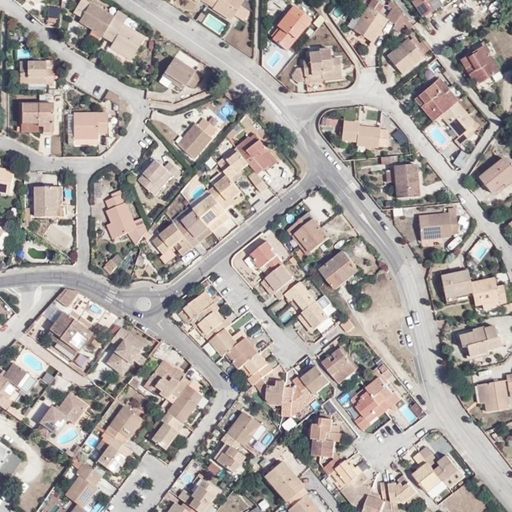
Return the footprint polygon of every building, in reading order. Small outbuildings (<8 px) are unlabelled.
[(243,2),(240,0),(210,0),(208,4),(232,20),(235,17),(240,21),(241,20),(248,9),(241,5),(243,2)] [(380,14),(385,6),(375,0),(365,0),(363,3),(370,8),(355,30),(373,42),(388,20),(387,19),(380,14)] [(432,12),(430,8),(442,1),(440,0),(414,0),(413,1),(424,18),(432,12)] [(388,20),(396,25),(403,14),(393,1),(389,7),(393,9),(387,19),(388,20)] [(432,12),(444,4),(442,1),(430,8),(432,12)] [(80,22),(93,30),(104,37),(114,20),(115,17),(91,3),(80,22)] [(58,18),(59,9),(49,7),(48,17),(58,18)] [(282,30),(273,40),(286,51),(312,20),(295,7),(278,27),(282,30)] [(414,28),(413,26),(403,14),(396,25),(396,26),(393,30),(400,34),(404,27),(406,26),(410,32),(414,28)] [(132,60),(145,38),(114,20),(104,37),(113,43),(110,47),(132,60)] [(247,24),(241,20),(240,21),(237,26),(243,30),(247,24)] [(311,28),(306,34),(309,37),(314,31),(311,28)] [(93,30),(91,33),(102,40),(104,37),(93,30)] [(427,52),(415,38),(411,42),(423,55),(427,52)] [(404,74),(424,57),(423,55),(411,42),(410,40),(396,53),(390,58),(404,74)] [(484,46),(462,60),(467,68),(472,65),(475,71),(470,74),(477,86),(499,73),(484,46)] [(392,48),(386,53),(390,58),(396,53),(392,48)] [(294,80),(299,82),(306,82),(305,76),(323,74),(323,79),(342,76),(340,60),(332,60),(330,49),(320,51),(320,53),(310,54),(311,62),(304,63),(304,68),(298,69),(293,75),(294,80)] [(175,58),(163,76),(174,83),(176,80),(186,87),(187,85),(194,89),(203,77),(175,58)] [(20,63),(21,84),(54,83),(54,70),(47,69),(47,63),(20,63)] [(467,68),(470,74),(475,71),(472,65),(467,68)] [(323,74),(305,76),(306,82),(306,83),(324,81),(323,79),(323,74)] [(429,107),(425,109),(435,122),(442,116),(453,106),(444,95),(450,90),(441,79),(419,96),(429,107)] [(186,87),(176,80),(174,83),(184,90),(186,87)] [(119,105),(119,96),(109,89),(104,97),(119,105)] [(458,102),(460,101),(450,90),(444,95),(453,106),(458,102)] [(419,96),(416,99),(425,109),(429,107),(419,96)] [(458,102),(453,106),(442,116),(460,137),(456,140),(461,146),(472,137),(470,135),(476,130),(473,127),(476,124),(458,102)] [(23,132),(38,132),(38,127),(38,123),(43,123),(43,127),(44,132),(54,132),(54,104),(22,104),(23,132)] [(107,132),(106,115),(74,115),(74,139),(98,139),(98,132),(107,132)] [(198,125),(180,146),(195,159),(213,138),(211,136),(217,129),(206,120),(200,127),(198,125)] [(379,148),(380,146),(389,147),(391,132),(382,131),(382,132),(361,129),(361,125),(345,122),(344,140),(358,142),(358,145),(379,148)] [(402,146),(409,140),(402,131),(395,136),(402,146)] [(253,139),(252,138),(239,148),(242,152),(252,164),(260,174),(264,170),(271,164),(268,161),(274,155),(258,134),(253,139)] [(242,152),(239,148),(228,157),(231,161),(242,152)] [(460,168),(469,156),(461,151),(453,163),(460,168)] [(231,161),(228,157),(220,163),(230,176),(233,179),(245,170),(252,164),(242,152),(231,161)] [(267,173),(280,162),(274,155),(268,161),(271,164),(264,170),(267,173)] [(511,167),(506,159),(480,178),(492,193),(504,184),(506,186),(511,181),(511,167)] [(158,160),(140,181),(156,195),(173,175),(177,178),(183,172),(171,163),(167,168),(158,160)] [(417,164),(396,166),(396,170),(397,182),(399,198),(420,197),(417,164)] [(0,190),(0,192),(11,194),(15,171),(0,168),(0,190)] [(248,174),(245,170),(233,179),(236,183),(248,174)] [(385,171),(387,183),(397,182),(396,170),(385,171)] [(254,181),(264,193),(271,188),(261,175),(254,181)] [(232,202),(236,198),(243,192),(236,183),(233,179),(230,176),(212,191),(215,194),(228,209),(234,204),(232,202)] [(37,217),(51,217),(59,217),(58,188),(37,188),(37,217)] [(210,189),(192,204),(196,208),(215,194),(212,191),(210,189)] [(111,209),(108,211),(113,223),(119,237),(132,232),(138,229),(123,194),(107,200),(111,209)] [(227,223),(234,217),(228,209),(215,194),(196,208),(198,210),(210,226),(222,218),(227,223)] [(198,210),(180,225),(197,246),(203,241),(200,237),(212,228),(210,226),(198,210)] [(309,214),(302,220),(307,226),(314,219),(309,214)] [(450,214),(420,216),(422,239),(452,237),(452,234),(460,233),(458,216),(450,217),(450,214)] [(227,223),(222,218),(210,226),(212,228),(215,232),(227,223)] [(302,220),(288,231),(294,238),(297,235),(313,253),(330,239),(314,219),(307,226),(302,220)] [(114,239),(119,237),(113,223),(108,225),(114,239)] [(180,225),(178,223),(156,240),(167,253),(164,255),(169,261),(179,253),(174,247),(182,241),(186,246),(182,250),(186,255),(197,246),(180,225)] [(74,244),(74,225),(47,224),(47,244),(74,244)] [(138,243),(149,231),(146,225),(138,229),(132,232),(137,245),(138,243)] [(3,251),(14,234),(7,230),(0,240),(0,248),(1,250),(3,251)] [(313,253),(297,235),(294,238),(310,256),(313,253)] [(262,270),(268,265),(274,274),(284,267),(285,265),(278,258),(276,260),(270,253),(273,251),(275,250),(269,243),(254,255),(258,259),(255,261),(262,270)] [(346,252),(323,271),(337,289),(361,270),(346,252)] [(188,264),(184,259),(173,267),(177,272),(188,264)] [(112,260),(107,266),(113,272),(118,265),(112,260)] [(279,292),(277,294),(281,300),(287,295),(299,286),(284,267),(274,274),(268,279),(279,292)] [(442,277),(446,299),(474,293),(472,284),(470,272),(442,277)] [(263,282),(274,295),(277,294),(279,292),(268,279),(263,282)] [(498,287),(496,279),(472,284),(474,293),(477,306),(484,304),(486,309),(502,306),(501,304),(508,303),(505,290),(499,291),(498,287)] [(293,302),(297,300),(307,312),(318,303),(303,283),(299,286),(287,295),(293,302)] [(59,301),(68,307),(78,295),(67,292),(59,301)] [(193,323),(198,327),(201,325),(214,314),(218,311),(220,309),(207,293),(187,310),(196,320),(193,323)] [(320,328),(331,319),(318,303),(307,312),(300,317),(313,334),(320,328)] [(193,323),(196,320),(187,310),(183,313),(192,324),(193,323)] [(226,322),(218,311),(214,314),(223,324),(226,322)] [(92,333),(64,312),(52,331),(61,338),(61,339),(69,344),(72,341),(81,348),(92,333)] [(251,312),(240,320),(248,331),(259,322),(251,312)] [(207,337),(212,342),(213,342),(227,330),(233,325),(228,320),(226,322),(223,324),(214,314),(201,325),(209,335),(207,337)] [(322,331),(334,323),(331,319),(320,328),(322,331)] [(349,332),(356,327),(350,319),(343,325),(349,332)] [(463,348),(467,346),(470,356),(488,352),(488,350),(503,346),(500,336),(498,337),(495,326),(486,329),(485,327),(473,330),(473,333),(459,336),(463,348)] [(145,348),(130,336),(122,330),(112,342),(120,349),(119,349),(121,351),(118,354),(117,353),(108,364),(117,372),(121,367),(127,371),(134,362),(141,368),(147,361),(139,355),(145,348)] [(227,330),(213,342),(221,352),(226,358),(227,356),(233,352),(249,338),(244,332),(238,336),(241,339),(237,342),(235,339),(227,330)] [(48,336),(75,356),(81,348),(72,341),(69,344),(61,339),(61,338),(52,331),(48,336)] [(242,370),(243,369),(248,365),(261,355),(253,344),(249,348),(245,344),(249,340),(250,339),(249,338),(233,352),(241,361),(237,364),(242,370)] [(215,357),(221,352),(213,342),(204,349),(211,357),(215,357)] [(335,364),(331,359),(325,364),(341,384),(359,370),(342,350),(335,355),(339,361),(335,364)] [(227,356),(235,366),(237,364),(241,361),(233,352),(227,356)] [(265,379),(275,371),(261,355),(248,365),(257,375),(252,380),(257,386),(258,385),(265,379)] [(172,366),(164,361),(160,366),(168,372),(172,366)] [(0,404),(5,409),(9,404),(12,400),(9,397),(17,386),(20,388),(30,374),(14,362),(4,376),(0,373),(0,404)] [(252,380),(257,375),(248,365),(243,369),(252,380)] [(172,393),(184,377),(186,374),(179,370),(179,371),(172,366),(168,372),(160,366),(149,381),(162,392),(159,395),(166,400),(172,393)] [(117,372),(123,376),(127,371),(121,367),(117,372)] [(308,372),(301,377),(302,378),(315,395),(331,382),(320,367),(314,372),(310,375),(308,372)] [(387,369),(382,374),(385,377),(387,380),(393,375),(387,369)] [(370,379),(364,383),(368,387),(369,389),(385,377),(382,374),(381,373),(371,380),(370,379)] [(27,393),(37,379),(30,374),(20,388),(27,393)] [(178,398),(167,412),(169,413),(182,423),(202,397),(198,393),(188,385),(191,382),(184,377),(172,393),(178,398)] [(389,385),(390,384),(387,380),(385,377),(369,389),(371,392),(386,411),(387,412),(403,400),(397,392),(395,394),(389,385)] [(133,378),(129,384),(135,388),(138,382),(133,378)] [(294,412),(300,413),(318,398),(315,395),(302,378),(295,383),(300,389),(298,391),(288,390),(285,406),(284,416),(293,418),(294,412)] [(258,385),(273,405),(285,406),(288,390),(288,384),(279,383),(278,388),(271,387),(265,379),(258,385)] [(202,388),(193,380),(191,382),(188,385),(198,393),(202,388)] [(509,408),(505,380),(483,384),(486,403),(487,411),(509,408)] [(144,387),(158,397),(159,395),(162,392),(149,381),(144,387)] [(481,404),(486,403),(483,384),(478,385),(481,404)] [(368,387),(353,400),(357,405),(366,399),(365,397),(371,392),(369,389),(368,387)] [(377,414),(379,416),(386,411),(371,392),(365,397),(366,399),(357,405),(357,406),(366,417),(368,421),(377,414)] [(76,399),(69,393),(66,398),(73,404),(76,399)] [(56,411),(54,409),(51,407),(40,422),(42,424),(36,431),(46,439),(52,431),(55,434),(66,419),(73,424),(86,406),(76,399),(73,404),(66,398),(59,407),(56,411)] [(426,413),(418,403),(412,408),(421,418),(426,413)] [(23,421),(26,417),(9,404),(5,409),(23,421)] [(106,431),(107,432),(123,444),(141,419),(124,405),(106,431)] [(400,410),(411,422),(415,417),(405,406),(400,410)] [(261,424),(243,412),(227,434),(239,443),(244,447),(261,424)] [(152,439),(165,449),(185,425),(182,423),(169,413),(162,421),(164,423),(152,439)] [(368,421),(371,423),(379,416),(377,414),(368,421)] [(366,417),(358,423),(364,431),(372,425),(371,423),(368,421),(366,417)] [(322,426),(316,426),(315,440),(317,440),(336,442),(343,443),(344,435),(333,434),(334,421),(323,420),(322,426)] [(97,461),(113,473),(119,465),(125,458),(127,459),(132,451),(123,444),(107,432),(102,441),(108,445),(97,461)] [(234,451),(239,443),(227,434),(222,441),(224,444),(217,455),(219,456),(216,459),(234,472),(244,458),(234,451)] [(334,458),(336,442),(317,440),(315,456),(334,458)] [(0,471),(9,478),(22,460),(0,443),(0,471)] [(64,453),(73,460),(76,456),(81,449),(78,447),(73,454),(67,449),(64,453)] [(440,461),(429,448),(422,453),(433,466),(440,461)] [(425,469),(416,476),(430,493),(445,481),(438,472),(433,466),(422,453),(416,458),(425,469)] [(339,457),(325,469),(330,475),(334,472),(344,464),(339,457)] [(442,464),(444,467),(438,472),(445,481),(446,482),(461,470),(450,457),(442,464)] [(357,469),(350,460),(344,464),(334,472),(342,482),(340,484),(338,485),(343,491),(364,474),(359,467),(357,469)] [(213,461),(208,467),(215,473),(220,467),(213,461)] [(287,501),(288,500),(303,487),(282,462),(266,475),(287,501)] [(82,473),(66,495),(78,504),(83,508),(97,488),(91,483),(98,473),(85,463),(79,470),(82,473)] [(450,486),(464,474),(461,470),(446,482),(448,484),(450,486)] [(340,484),(342,482),(334,472),(330,475),(338,485),(340,484)] [(343,491),(355,505),(367,509),(371,497),(373,492),(374,489),(368,487),(367,489),(362,487),(364,485),(369,480),(364,474),(343,491)] [(392,498),(393,500),(393,504),(405,502),(407,504),(410,501),(421,493),(407,476),(400,481),(403,485),(400,487),(398,484),(390,486),(392,498)] [(193,496),(186,491),(180,499),(185,502),(198,511),(204,511),(216,497),(209,492),(213,487),(205,481),(193,496)] [(448,484),(446,482),(445,481),(430,493),(433,496),(448,484)] [(392,498),(390,486),(389,484),(381,485),(384,499),(392,498)] [(216,497),(220,491),(213,487),(209,492),(216,497)] [(319,511),(306,495),(308,493),(303,487),(288,500),(293,506),(289,509),(291,511),(319,511)] [(410,501),(413,505),(423,496),(421,493),(410,501)] [(367,509),(366,511),(394,511),(393,504),(393,500),(385,502),(380,500),(371,497),(367,509)] [(287,501),(284,504),(289,509),(293,506),(288,500),(287,501)] [(198,511),(185,502),(182,507),(177,503),(169,511),(198,511)]
